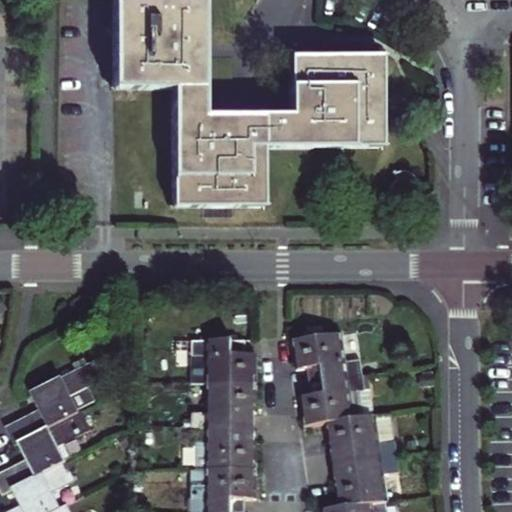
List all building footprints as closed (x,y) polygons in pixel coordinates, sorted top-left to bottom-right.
[(112,0),(113,90),(171,90),(171,178),(249,178),(249,148),(380,148),(380,57),(290,57),(290,117),(204,117),(203,0),(112,0)] [(341,336),(294,344),(298,373),(317,370),(319,384),(363,377),(360,362),(346,364),(341,336)] [(205,386),(254,386),(254,359),(237,359),(236,343),(191,344),(191,387),(205,386)] [(13,448),(19,446),(77,418),(74,412),(91,403),(86,392),(103,383),(94,364),(87,367),(84,360),(71,366),(75,374),(30,395),(38,413),(4,430),(13,448)] [(363,377),(319,384),(321,397),(302,400),(306,429),(327,426),(369,419),(363,377)] [(190,429),(236,429),(236,417),(254,417),(254,386),(205,386),(206,414),(190,414),(190,429)] [(0,495),(2,499),(12,494),(66,466),(57,449),(91,432),(82,414),(77,418),(19,446),(27,461),(0,475),(0,495)] [(369,419),(327,426),(331,454),(350,451),(352,465),(397,458),(395,444),(379,447),(375,418),(369,419)] [(206,472),(255,471),(255,442),(236,443),(236,429),(190,429),(190,444),(206,443),(206,472)] [(397,458),(352,465),(354,478),(334,481),(338,511),(372,506),(386,504),(382,476),(399,473),(397,458)] [(56,511),(60,510),(52,496),(75,483),(66,466),(12,494),(20,508),(12,511),(56,511)] [(190,511),(236,511),(237,502),(255,502),(255,471),(206,472),(206,500),(191,500),(190,511)]
